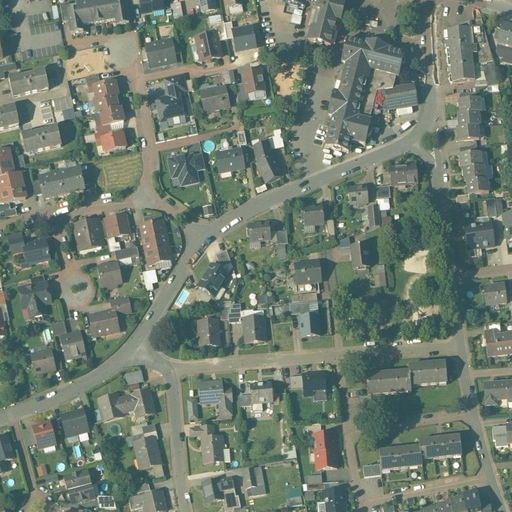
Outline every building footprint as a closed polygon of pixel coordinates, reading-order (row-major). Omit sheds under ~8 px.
[(113,0),(107,0),(78,5),(79,11),(70,12),(68,13),(69,23),(71,34),(83,32),(82,26),(116,21),(117,27),(129,25),(126,3),(114,5),(113,0)] [(161,0),(139,0),(142,16),(153,14),(152,12),(163,10),(161,0)] [(213,0),(199,0),(202,13),(215,11),(213,0)] [(240,0),(227,0),(230,9),(242,7),(240,0)] [(287,0),(287,1),(286,2),(287,2),(286,3),(287,5),(288,5),(289,6),(289,5),(291,6),(292,6),(295,7),(296,7),(298,8),(299,8),(301,8),(301,9),(301,8),(304,9),(304,7),(306,7),(306,4),(307,0),(287,0)] [(343,0),(307,0),(306,4),(318,7),(309,42),(331,48),(335,31),(337,24),(340,25),(346,2),(343,2),(343,0)] [(69,4),(60,6),(63,24),(69,23),(68,13),(70,12),(69,4)] [(180,4),(172,6),(174,21),(183,19),(180,4)] [(292,16),(291,24),(302,25),(302,17),(292,16)] [(220,18),(210,20),(211,27),(213,26),(221,24),(220,18)] [(482,21),(476,22),(475,23),(472,27),(470,25),(462,25),(460,27),(460,31),(469,30),(471,48),(476,47),(488,46),(482,21)] [(221,24),(213,26),(215,35),(216,35),(218,43),(227,41),(224,24),(221,24)] [(511,29),(502,26),(497,46),(498,46),(505,48),(511,49),(511,29)] [(260,29),(248,31),(249,37),(250,37),(251,42),(262,41),(260,29)] [(460,31),(448,33),(448,32),(443,33),(448,63),(469,60),(469,56),(477,55),(476,47),(471,48),(469,30),(460,31)] [(215,35),(196,39),(202,63),(205,62),(208,64),(211,64),(213,61),(221,59),(218,43),(216,35),(215,35)] [(364,45),(348,40),(342,64),(347,65),(339,95),(334,94),(328,117),(333,118),(326,148),(349,154),(352,143),(365,146),(371,123),(369,123),(372,113),(377,93),(384,92),(393,90),(396,78),(398,78),(404,55),(388,51),(388,49),(376,46),(365,43),(364,45)] [(171,41),(159,44),(163,67),(176,64),(174,55),(172,44),(171,41)] [(178,42),(172,44),(174,55),(180,54),(178,42)] [(159,44),(146,47),(146,49),(149,61),(150,70),(163,67),(159,44)] [(488,46),(476,47),(477,55),(469,56),(469,60),(470,65),(473,65),(473,66),(481,65),(493,62),(488,46)] [(505,48),(498,46),(496,54),(497,56),(503,58),(505,48)] [(146,49),(140,50),(143,62),(149,61),(146,49)] [(469,60),(448,63),(451,87),(476,84),(473,66),(473,65),(470,65),(469,60)] [(493,62),(481,65),(487,88),(499,86),(493,62)] [(0,80),(5,80),(4,74),(17,71),(15,64),(14,65),(0,67),(0,80)] [(36,75),(19,79),(18,77),(9,79),(13,99),(49,91),(45,71),(35,73),(36,75)] [(261,71),(242,74),(244,85),(246,96),(249,96),(265,92),(261,71)] [(229,73),(222,75),(224,86),(231,85),(229,73)] [(98,76),(85,79),(87,85),(100,82),(98,76)] [(169,99),(183,96),(182,92),(186,92),(183,78),(165,81),(169,99)] [(100,82),(87,85),(89,95),(95,94),(94,88),(101,87),(100,82)] [(101,87),(94,88),(95,94),(97,101),(95,102),(118,97),(115,84),(101,87)] [(244,85),(236,87),(239,105),(250,102),(249,96),(246,96),(244,85)] [(393,90),(384,92),(388,111),(417,106),(414,86),(393,90)] [(226,89),(200,94),(205,116),(215,114),(214,112),(230,109),(226,89)] [(475,93),(459,95),(460,102),(476,100),(475,93)] [(186,124),(184,118),(187,117),(183,96),(169,99),(156,101),(161,123),(167,121),(168,128),(186,124)] [(118,97),(95,102),(98,115),(121,110),(119,110),(116,98),(118,97)] [(71,98),(48,103),(50,114),(74,109),(71,98)] [(460,102),(459,102),(460,115),(479,114),(481,113),(480,100),(476,100),(460,102)] [(15,107),(3,110),(4,112),(0,112),(0,131),(20,127),(15,107)] [(121,110),(98,115),(100,115),(103,127),(103,128),(110,126),(124,123),(121,110)] [(460,115),(458,116),(459,129),(478,128),(480,127),(479,114),(460,115)] [(110,126),(103,128),(103,127),(97,129),(98,135),(107,133),(107,134),(111,133),(110,126)] [(48,132),(31,136),(31,133),(21,135),(26,156),(62,148),(57,127),(48,130),(48,132)] [(459,129),(457,130),(458,143),(460,143),(476,141),(479,141),(478,128),(459,129)] [(107,133),(98,135),(94,136),(96,143),(102,141),(109,139),(107,134),(107,133)] [(244,133),(237,135),(240,147),(247,146),(244,133)] [(109,139),(102,141),(105,154),(126,149),(123,136),(109,139)] [(282,140),(271,142),(272,151),(284,149),(282,140)] [(476,141),(460,143),(460,150),(477,148),(476,141)] [(13,144),(1,147),(2,153),(8,152),(14,151),(13,144)] [(269,145),(254,148),(257,165),(258,167),(273,161),(269,145)] [(242,151),(216,156),(219,175),(245,170),(242,151)] [(2,153),(0,153),(0,166),(11,164),(8,152),(2,153)] [(461,156),(459,156),(461,170),(463,170),(482,168),(481,155),(477,155),(461,156)] [(23,157),(16,158),(19,170),(25,168),(23,157)] [(192,157),(169,162),(173,179),(179,178),(181,187),(198,184),(196,172),(193,159),(192,157)] [(202,157),(193,159),(196,172),(205,170),(202,157)] [(273,161),(258,167),(266,183),(280,177),(273,161)] [(11,164),(0,166),(0,180),(14,177),(11,164)] [(416,167),(390,171),(392,188),(418,185),(416,167)] [(482,168),(463,170),(464,183),(467,183),(483,182),(482,168)] [(80,171),(67,174),(72,195),(72,194),(77,193),(77,194),(85,192),(84,187),(80,173),(80,171)] [(87,171),(80,173),(84,187),(91,185),(87,171)] [(67,175),(60,177),(57,175),(51,176),(57,198),(72,195),(67,174),(66,174),(67,175)] [(14,177),(0,180),(0,193),(23,188),(19,175),(14,177)] [(51,177),(39,180),(39,182),(42,196),(44,201),(52,200),(52,199),(56,198),(57,198),(51,176),(51,177)] [(483,182),(467,183),(468,196),(488,194),(487,181),(483,182)] [(39,182),(32,184),(35,197),(42,196),(39,182)] [(389,187),(376,189),(378,201),(390,199),(389,187)] [(23,188),(0,193),(0,196),(2,206),(9,205),(25,201),(23,188)] [(369,188),(351,189),(352,204),(370,203),(369,188)] [(469,196),(456,197),(457,205),(461,205),(462,210),(470,210),(469,196)] [(486,202),(488,218),(496,217),(495,201),(486,202)] [(9,205),(2,206),(0,206),(0,214),(4,213),(11,211),(9,205)] [(211,208),(204,210),(205,218),(213,216),(211,208)] [(312,209),(303,210),(304,228),(324,226),(322,208),(312,209)] [(378,208),(368,209),(370,231),(380,227),(378,208)] [(11,211),(4,213),(6,219),(17,216),(16,210),(11,211)] [(511,215),(502,217),(506,241),(511,239),(511,215)] [(162,216),(144,220),(145,226),(163,223),(162,216)] [(125,217),(109,220),(111,227),(113,239),(114,239),(129,236),(125,217)] [(97,222),(75,226),(80,250),(102,245),(101,241),(96,243),(92,225),(97,224),(97,222)] [(333,222),(327,223),(328,238),(335,237),(333,222)] [(97,224),(92,225),(96,243),(101,241),(107,241),(105,228),(104,223),(97,224)] [(145,226),(140,227),(143,240),(166,236),(163,223),(145,226)] [(477,226),(481,250),(494,248),(491,225),(477,226)] [(268,226),(247,228),(249,244),(269,242),(268,226)] [(464,228),(468,252),(481,250),(477,226),(464,228)] [(113,239),(111,227),(105,228),(107,241),(113,239)] [(287,233),(275,234),(276,241),(280,240),(281,246),(288,245),(287,233)] [(166,236),(143,240),(143,241),(145,240),(146,246),(145,247),(146,254),(169,249),(166,236)] [(22,239),(9,242),(12,253),(24,250),(23,247),(24,247),(22,239)] [(113,239),(107,241),(110,254),(115,253),(121,252),(119,244),(115,245),(114,239),(113,239)] [(24,247),(23,247),(24,250),(27,261),(21,263),(23,270),(31,268),(31,266),(50,262),(46,242),(24,247)] [(366,246),(350,248),(350,249),(351,255),(352,270),(368,268),(366,246)] [(121,252),(115,253),(117,263),(139,258),(138,248),(121,252)] [(169,249),(146,254),(147,254),(149,260),(147,260),(149,267),(171,262),(169,249)] [(227,252),(216,256),(221,269),(219,271),(220,271),(221,269),(231,265),(227,252)] [(118,264),(98,269),(102,289),(122,285),(118,264)] [(318,264),(295,267),(297,287),(319,284),(318,281),(317,281),(316,275),(319,275),(318,264)] [(219,271),(211,266),(198,288),(214,298),(228,276),(220,271),(219,271)] [(384,266),(374,267),(375,275),(385,274),(384,266)] [(150,273),(143,275),(147,292),(153,291),(150,273)] [(44,276),(30,280),(32,288),(46,285),(44,276)] [(32,288),(19,290),(23,310),(29,309),(31,319),(46,316),(44,305),(51,304),(47,284),(46,285),(32,288)] [(504,287),(484,290),(486,308),(506,305),(504,287)] [(258,297),(260,305),(268,304),(266,295),(258,297)] [(317,295),(298,297),(299,304),(317,302),(317,295)] [(128,299),(110,302),(112,312),(115,312),(116,317),(131,314),(128,299)] [(240,306),(231,306),(232,303),(230,308),(228,316),(229,321),(229,325),(242,324),(240,306)] [(299,306),(289,307),(290,318),(300,317),(299,306)] [(307,306),(299,306),(300,317),(301,319),(309,318),(307,306)] [(230,308),(220,309),(221,322),(229,321),(228,316),(230,308)] [(106,314),(89,318),(91,330),(93,339),(96,338),(105,336),(105,335),(117,332),(116,327),(118,327),(116,317),(115,312),(112,312),(106,313),(106,314)] [(301,319),(300,319),(302,340),(320,339),(318,317),(309,318),(301,319)] [(254,319),(244,320),(246,345),(266,343),(264,318),(254,319)] [(218,322),(198,323),(200,348),(220,347),(218,322)] [(64,323),(51,326),(54,338),(67,335),(64,323)] [(500,326),(486,327),(489,347),(503,345),(500,326)] [(91,330),(86,332),(88,343),(96,342),(96,338),(93,339),(91,330)] [(81,337),(70,339),(68,338),(67,338),(61,339),(66,361),(85,356),(81,337)] [(503,345),(489,347),(492,364),(511,362),(511,349),(504,350),(503,345)] [(51,352),(31,357),(35,375),(55,371),(51,352)] [(408,373),(410,387),(447,384),(445,364),(408,367),(408,373)] [(141,373),(126,376),(128,385),(143,382),(141,373)] [(410,387),(408,373),(366,377),(368,397),(368,398),(371,398),(411,394),(410,387)] [(324,376),(302,378),(304,397),(313,396),(313,394),(326,393),(324,376)] [(221,383),(198,385),(199,406),(219,404),(221,417),(231,416),(230,403),(232,403),(231,391),(222,391),(221,383)] [(511,384),(494,386),(496,403),(508,402),(508,405),(511,404),(511,384)] [(271,386),(250,388),(251,397),(252,407),(253,407),(272,405),(271,386)] [(494,386),(484,387),(486,408),(487,408),(497,407),(496,403),(494,386)] [(149,391),(131,396),(132,397),(118,401),(121,415),(122,415),(135,411),(137,420),(155,415),(149,391)] [(117,397),(100,401),(105,422),(122,418),(122,415),(121,415),(118,401),(117,397)] [(251,397),(238,398),(239,410),(253,409),(253,407),(252,407),(251,397)] [(371,398),(368,398),(368,397),(359,398),(361,426),(373,425),(371,398)] [(195,402),(188,402),(189,421),(197,420),(195,402)] [(72,414),(77,436),(89,433),(83,411),(72,414)] [(100,422),(103,421),(101,411),(95,412),(96,416),(99,416),(100,422)] [(77,436),(72,414),(60,417),(66,439),(77,436)] [(50,424),(33,429),(38,450),(52,446),(50,436),(53,435),(50,424)] [(321,425),(307,426),(308,438),(313,437),(321,436),(321,425)] [(155,426),(142,429),(144,436),(156,432),(155,426)] [(222,437),(213,438),(213,428),(201,429),(201,430),(191,431),(191,438),(201,437),(204,466),(215,466),(214,465),(223,464),(222,453),(223,452),(222,437)] [(493,447),(508,446),(506,428),(492,429),(493,447)] [(156,432),(144,436),(145,441),(155,439),(155,442),(158,441),(156,432)] [(321,436),(313,437),(315,455),(316,455),(336,453),(334,435),(321,436)] [(6,437),(0,439),(0,463),(13,460),(6,437)] [(420,448),(422,463),(462,458),(459,438),(419,442),(420,448)] [(145,441),(134,444),(138,460),(140,472),(162,466),(160,457),(159,457),(155,442),(155,439),(145,441)] [(420,448),(379,453),(382,473),(422,469),(422,463),(420,448)] [(336,453),(316,455),(317,472),(337,470),(336,453)] [(45,466),(37,468),(39,477),(48,475),(45,466)] [(381,466),(364,468),(365,479),(382,477),(381,466)] [(254,470),(243,472),(246,491),(252,490),(252,491),(256,491),(256,489),(262,488),(261,476),(255,477),(254,470)] [(87,473),(65,479),(69,492),(90,486),(87,473)] [(322,477),(308,478),(308,486),(322,485),(322,477)] [(231,482),(218,484),(217,483),(203,486),(207,506),(223,503),(223,502),(236,500),(234,490),(232,490),(231,482)] [(132,488),(134,496),(151,492),(148,484),(132,488)] [(90,486),(69,492),(72,505),(94,499),(90,486)] [(160,493),(141,498),(144,508),(146,507),(147,511),(163,511),(165,511),(160,493)] [(344,511),(343,493),(325,494),(326,511),(344,511)] [(477,493),(463,496),(464,499),(466,511),(481,511),(479,500),(477,493)] [(113,498),(100,497),(97,498),(100,509),(117,510),(113,498)] [(300,498),(292,499),(294,506),(302,505),(300,498)] [(491,511),(489,498),(479,500),(481,511),(491,511)] [(236,500),(223,502),(223,503),(224,511),(233,511),(234,511),(241,510),(239,499),(236,500)] [(466,511),(464,499),(450,501),(450,504),(452,511),(466,511)]
